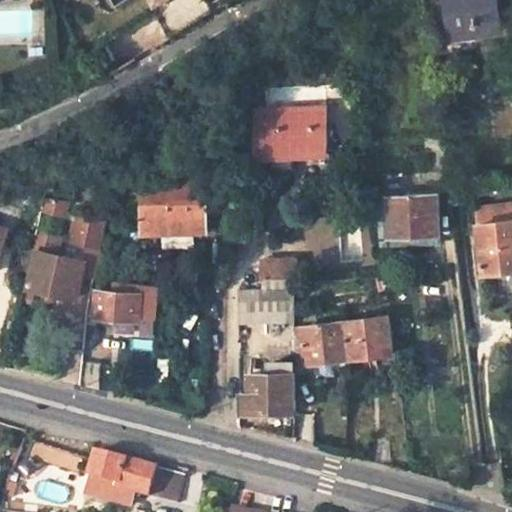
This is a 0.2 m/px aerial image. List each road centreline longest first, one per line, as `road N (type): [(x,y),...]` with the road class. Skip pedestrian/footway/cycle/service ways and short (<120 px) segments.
road 1 (secondary): [(474,511),(0,386)]
road 2 (residential): [(0,141),(261,0)]
road 3 (unknown): [(474,511),(452,241)]
